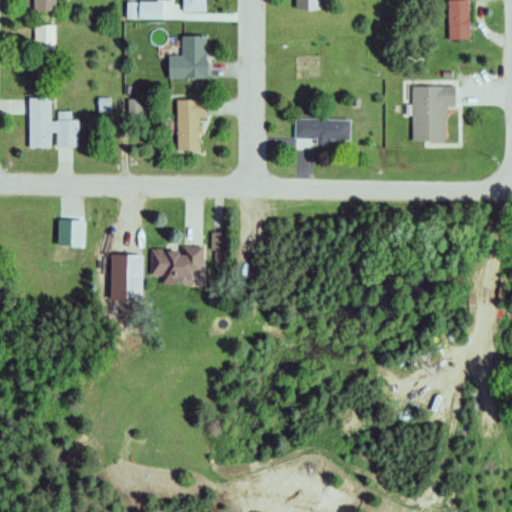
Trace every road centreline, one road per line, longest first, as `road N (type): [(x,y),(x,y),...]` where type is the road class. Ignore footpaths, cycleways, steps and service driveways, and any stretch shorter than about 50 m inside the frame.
road 1 (residential): [(0,181),(511,191)]
road 2 (residential): [(254,185),(252,0)]
